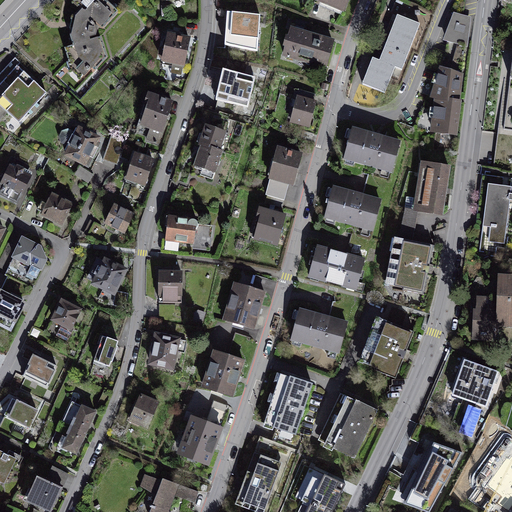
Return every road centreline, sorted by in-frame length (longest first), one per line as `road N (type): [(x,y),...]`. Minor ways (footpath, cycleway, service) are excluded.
road 1 (residential): [(207,0),(200,67),(147,220),(133,347),(66,511)]
road 2 (residential): [(353,511),(434,333),(451,266),(484,0)]
road 3 (residential): [(215,511),(340,106)]
road 4 (residential): [(451,0),(400,110),(367,118),(340,106)]
road 5 (residential): [(65,247),(0,380)]
